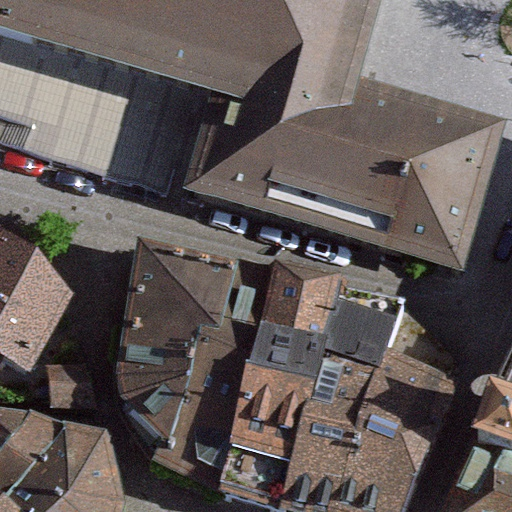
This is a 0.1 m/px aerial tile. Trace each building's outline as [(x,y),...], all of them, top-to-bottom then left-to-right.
[(385,0),(0,0),(0,43),(212,105),(185,201),(465,282),(509,131),(360,90),(385,0)] [(168,196),(185,201),(212,105),(0,43),(0,114),(35,127),(27,154),(168,196)] [(39,268),(1,241),(0,241),(0,371),(33,387),(74,308),(39,268)] [(240,273),(140,252),(120,408),(133,448),(149,467),(176,483),(200,357),(220,364),(240,273)] [(200,357),(176,483),(220,506),(274,277),(240,273),(220,364),(200,357)] [(274,277),(220,506),(238,511),(283,511),(321,396),(372,410),(389,361),(406,309),(274,277)] [(432,337),(406,309),(389,361),(452,392),(459,368),(432,337)] [(372,410),(341,511),(412,511),(460,400),(452,392),(389,361),(372,410)] [(86,372),(48,372),(51,415),(99,416),(86,372)] [(341,511),(372,410),(321,396),(283,511),(341,511)] [(446,511),(511,511),(511,419),(491,413),(461,478),(446,511)] [(27,511),(23,509),(67,448),(33,439),(0,435),(0,511),(27,511)] [(67,448),(23,509),(27,511),(126,511),(126,510),(108,461),(67,448)]
